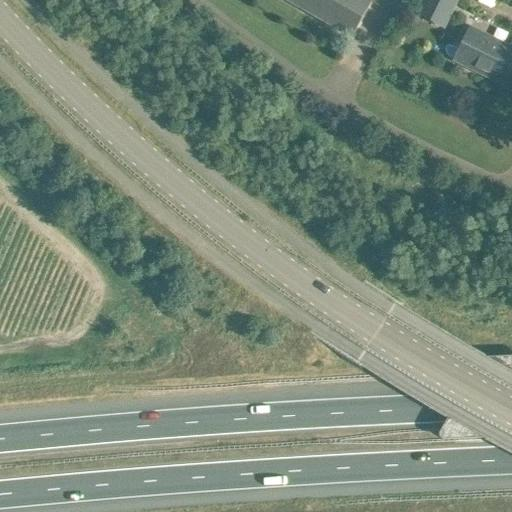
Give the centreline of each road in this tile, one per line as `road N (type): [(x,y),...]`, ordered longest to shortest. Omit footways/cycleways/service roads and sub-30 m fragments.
road 1 (tertiary): [(511,411),(383,335),(217,220),(0,18)]
road 2 (motorway): [(0,495),(511,461)]
road 3 (motorway): [(511,406),(0,439)]
